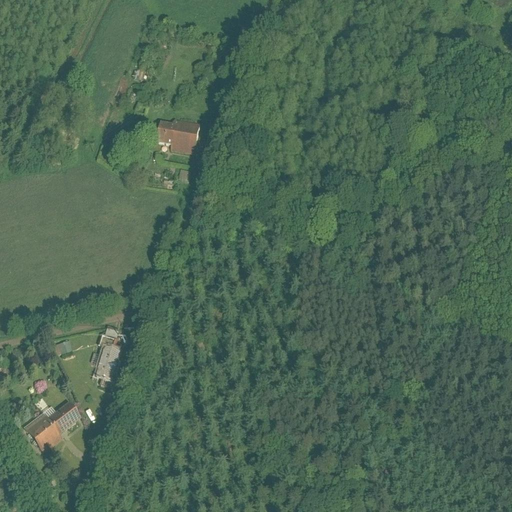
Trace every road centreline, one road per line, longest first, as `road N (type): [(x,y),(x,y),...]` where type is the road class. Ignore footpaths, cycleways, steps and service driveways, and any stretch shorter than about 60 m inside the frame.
road 1 (residential): [(158,300),(271,0)]
road 2 (residential): [(158,300),(89,511)]
road 3 (residential): [(0,344),(158,300)]
